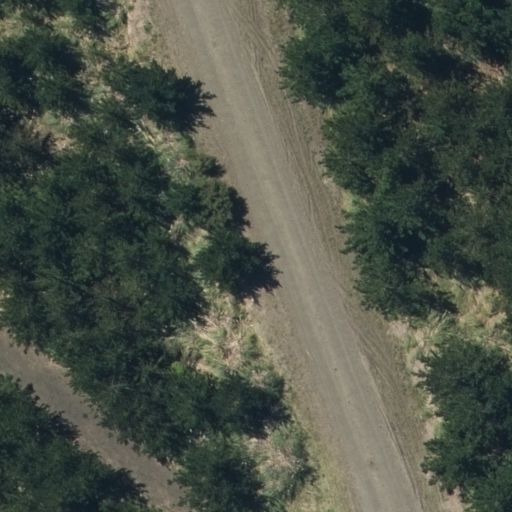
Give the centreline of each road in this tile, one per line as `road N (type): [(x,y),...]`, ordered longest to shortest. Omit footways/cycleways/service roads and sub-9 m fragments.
road 1 (track): [(181,0),(363,511)]
road 2 (track): [(0,289),(292,511)]
